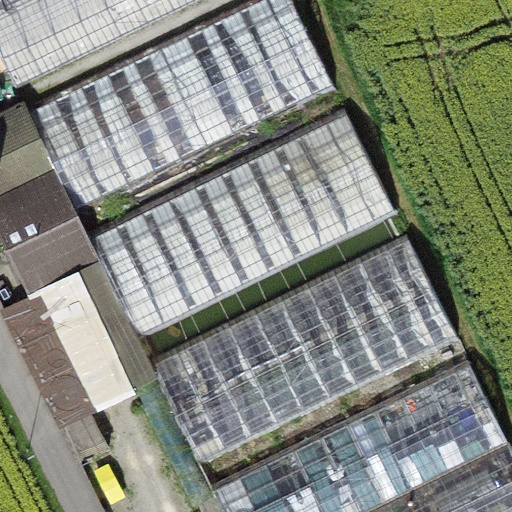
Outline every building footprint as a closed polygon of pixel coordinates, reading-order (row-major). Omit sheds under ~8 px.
[(0,0),(0,67),(11,91),(198,0),(0,0)] [(135,344),(394,217),(341,109),(82,236),(73,217),(333,92),(288,0),(247,0),(0,118),(0,246),(23,295),(94,260),(135,344)] [(173,423),(196,469),(455,342),(402,235),(143,362),(173,423)] [(75,463),(103,449),(28,298),(0,312),(75,463)] [(511,511),(511,459),(465,363),(206,490),(216,511),(511,511)]
